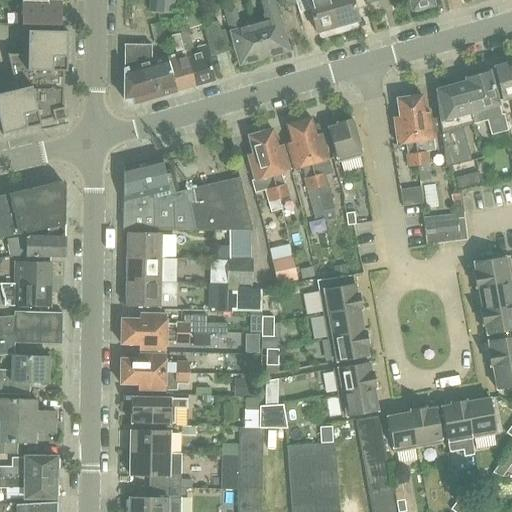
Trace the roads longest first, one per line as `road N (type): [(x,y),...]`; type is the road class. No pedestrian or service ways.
road 1 (residential): [(87,511),(93,141)]
road 2 (unclassified): [(93,141),(364,65)]
road 3 (unclassified): [(404,274),(385,313),(400,371),(423,383),(451,375),(460,351),(445,275)]
road 4 (unclassified): [(364,65),(404,274)]
road 5 (unclassified): [(364,65),(511,22)]
road 6 (residential): [(93,141),(96,0)]
